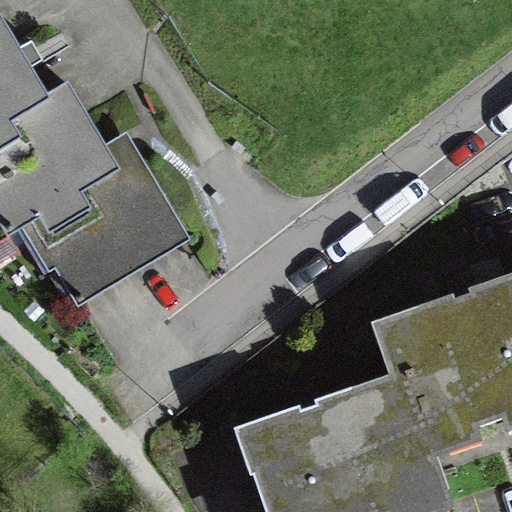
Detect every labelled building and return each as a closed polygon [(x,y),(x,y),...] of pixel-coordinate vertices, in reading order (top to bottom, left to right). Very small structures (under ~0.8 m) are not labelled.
[(0,126),(47,98),(0,19),(0,126)] [(16,228),(118,167),(69,85),(47,98),(0,126),(0,225),(5,234),(16,228)] [(138,155),(118,167),(16,228),(44,275),(56,267),(78,305),(188,239),(138,155)] [(453,350),(480,426),(511,414),(511,275),(417,308),(434,356),(453,350)] [(434,356),(417,308),(373,324),(391,375),(351,389),(370,444),(353,450),(374,511),(397,511),(450,494),(432,442),(480,426),(453,350),(434,356)] [(370,444),(351,389),(236,429),(251,473),(254,472),(267,511),(374,511),(353,450),(370,444)]
